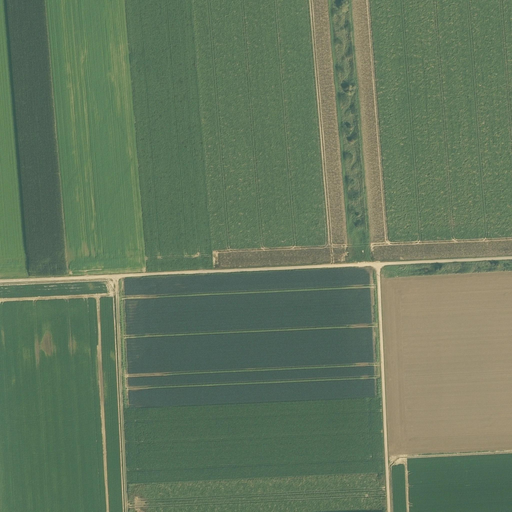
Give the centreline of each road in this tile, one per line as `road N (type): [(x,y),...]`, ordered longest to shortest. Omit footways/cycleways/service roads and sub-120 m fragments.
road 1 (track): [(511,258),(0,280)]
road 2 (track): [(388,511),(377,263)]
road 3 (track): [(115,275),(126,511)]
